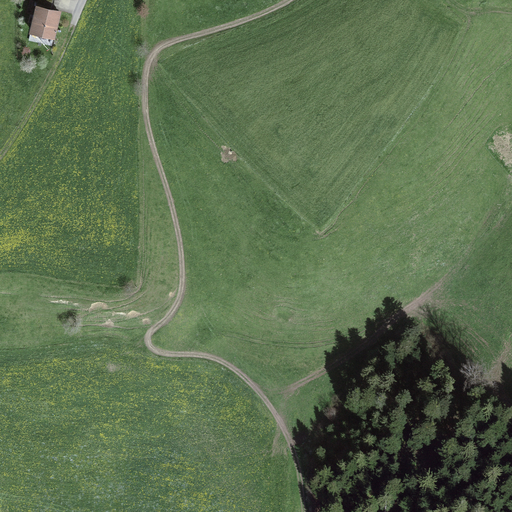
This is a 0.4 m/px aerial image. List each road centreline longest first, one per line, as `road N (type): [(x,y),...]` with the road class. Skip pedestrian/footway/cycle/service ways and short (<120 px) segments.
road 1 (track): [(302,511),(290,441),(263,396),(219,359),(162,352),(150,340),(178,301),(182,263),(146,123),(147,66),(170,41),(287,0)]
road 2 (track): [(0,156),(80,10)]
